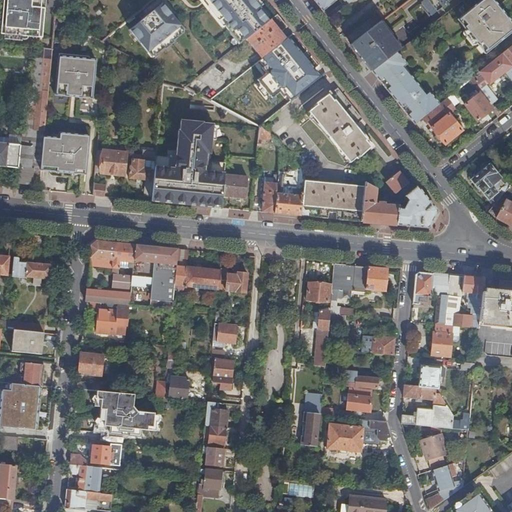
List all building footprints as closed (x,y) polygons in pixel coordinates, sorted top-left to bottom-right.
[(4,0),(1,33),(5,33),(30,36),(43,37),(46,7),(42,7),(42,0),(4,0)] [(223,0),(235,15),(247,6),(242,0),(223,0)] [(335,0),(345,0),(349,4),(353,0),(313,0),(322,11),(335,0)] [(477,30),(501,11),(492,0),(482,0),(461,18),(467,26),(464,28),(470,36),(477,30)] [(263,25),(247,5),(247,6),(235,15),(232,17),(226,22),(223,25),(239,44),(246,39),(263,25)] [(412,10),(408,5),(398,12),(399,13),(388,21),(392,26),(412,10)] [(277,14),(271,7),(261,16),(266,22),(277,14)] [(511,31),(511,23),(501,11),(477,30),(479,34),(473,39),(479,46),(482,43),(488,51),(511,31)] [(226,22),(232,17),(229,13),(223,18),(226,22)] [(266,22),(263,25),(246,39),(261,58),(285,39),(279,32),(287,26),(277,14),(266,22)] [(135,59),(176,26),(167,15),(122,52),(135,59)] [(467,26),(461,18),(458,20),(464,28),(467,26)] [(399,45),(386,28),(373,38),(387,54),(399,45)] [(406,36),(401,29),(396,32),(401,39),(406,36)] [(479,34),(477,30),(470,36),(473,39),(479,34)] [(113,32),(102,42),(107,44),(111,47),(119,39),(113,32)] [(485,54),(488,51),(482,43),(479,46),(485,54)] [(511,66),(511,65),(511,45),(502,53),(511,66)] [(51,59),(52,49),(36,47),(35,57),(51,59)] [(425,94),(420,88),(413,79),(408,73),(403,66),(406,64),(397,52),(371,71),(387,90),(392,96),(399,105),(410,119),(414,124),(423,117),(439,104),(435,100),(428,91),(425,94)] [(77,89),(76,96),(92,98),(96,59),(88,59),(88,56),(59,53),(55,94),(71,96),(71,89),(77,89)] [(511,66),(502,53),(479,72),(481,76),(476,79),(474,76),(469,80),(479,93),(482,97),(486,94),(487,85),(487,84),(488,84),(505,71),(511,80),(511,79),(511,66)] [(44,130),(51,59),(35,57),(34,69),(32,90),(37,90),(36,105),(33,106),(32,118),(35,118),(34,130),(44,130)] [(184,86),(195,77),(181,60),(168,71),(167,70),(162,74),(162,83),(184,88),(184,86)] [(162,74),(167,70),(163,65),(156,71),(162,74)] [(325,73),(319,66),(307,76),(312,83),(325,73)] [(41,167),(43,136),(44,130),(34,130),(35,118),(32,118),(33,106),(36,105),(37,90),(32,90),(34,69),(27,79),(21,136),(20,146),(18,166),(33,167),(41,167)] [(181,117),(183,96),(184,88),(162,83),(159,115),(181,117)] [(210,99),(186,87),(184,86),(184,88),(183,96),(210,104),(211,100),(210,99)] [(259,126),(267,120),(262,114),(263,113),(237,87),(220,105),(259,126)] [(362,118),(337,87),(316,104),(317,106),(309,113),(349,162),(357,156),(358,157),(371,147),(355,126),(362,118)] [(476,121),(492,109),(482,97),(479,93),(477,95),(470,100),(464,105),(476,121)] [(448,99),(454,107),(458,103),(452,95),(448,99)] [(448,115),(456,109),(454,107),(448,99),(447,98),(439,104),(423,117),(445,145),(461,131),(448,115)] [(214,101),(211,100),(210,104),(209,113),(242,129),(248,132),(247,147),(243,146),(242,157),(256,158),(257,147),(258,139),(259,126),(220,105),(214,101)] [(268,131),(259,126),(258,139),(260,139),(267,140),(270,138),(273,142),(275,140),(268,131)] [(41,167),(40,170),(86,174),(89,135),(59,132),(59,138),(43,136),(41,167)] [(0,136),(0,143),(20,146),(21,136),(9,135),(8,138),(0,136)] [(0,165),(18,168),(18,166),(20,146),(0,143),(0,165)] [(294,177),(278,176),(278,179),(277,185),(288,186),(287,194),(291,194),(292,186),(303,187),(304,181),(306,152),(286,149),(284,160),(294,161),(294,177)] [(143,196),(151,196),(152,191),(154,171),(155,157),(155,151),(142,150),(142,154),(141,160),(131,159),(131,165),(130,165),(129,178),(145,180),(143,196)] [(101,173),(125,175),(127,153),(102,151),(102,153),(100,172),(100,173),(101,173)] [(177,153),(176,171),(179,172),(179,174),(186,174),(194,175),(200,176),(202,153),(181,151),(181,154),(177,153)] [(155,157),(154,171),(161,172),(162,158),(155,157)] [(490,198),(495,204),(506,190),(508,188),(499,179),(500,178),(489,165),(471,180),(482,193),(483,193),(488,199),(490,198)] [(32,182),(39,182),(40,170),(41,167),(33,167),(18,166),(18,168),(17,183),(32,184),(32,182)] [(154,171),(152,191),(157,192),(163,192),(169,192),(170,173),(161,172),(154,171)] [(407,183),(398,172),(386,181),(395,192),(404,185),(407,183)] [(203,174),(202,188),(213,189),(215,176),(203,174)] [(224,175),(222,195),(245,198),(247,177),(224,175)] [(92,195),(104,196),(105,185),(107,185),(107,178),(101,177),(94,176),(92,195)] [(274,213),(277,185),(278,179),(274,179),(273,187),(264,186),(262,212),(274,213)] [(336,219),(360,221),(364,186),(304,181),(303,187),(300,215),(327,218),(330,208),(335,209),(336,219)] [(360,221),(396,225),(398,209),(398,201),(385,194),(383,198),(390,202),(390,205),(385,205),(385,203),(384,202),(378,202),(377,203),(377,205),(376,204),(374,202),(375,188),(364,182),(364,186),(360,221)] [(300,215),(303,187),(292,186),(291,194),(287,194),(288,186),(277,185),(274,213),(300,215)] [(436,211),(416,186),(408,193),(404,196),(407,200),(403,209),(398,209),(396,225),(427,227),(436,211)] [(404,196),(408,193),(405,189),(397,195),(400,199),(404,196)] [(193,205),(201,206),(202,191),(194,190),(193,205)] [(495,204),(488,211),(495,218),(509,226),(511,227),(511,204),(506,201),(510,193),(506,190),(495,204)] [(15,248),(16,233),(7,232),(6,247),(15,248)] [(90,246),(88,265),(112,267),(114,242),(96,240),(90,246)] [(112,267),(115,268),(118,268),(119,268),(119,264),(121,267),(126,267),(129,266),(133,266),(135,244),(114,242),(112,267)] [(128,305),(172,309),(174,289),(176,266),(178,249),(135,244),(133,266),(131,276),(130,293),(128,305)] [(178,249),(176,266),(185,267),(187,250),(178,249)] [(8,256),(0,255),(0,274),(7,275),(8,256)] [(18,257),(14,257),(12,277),(25,278),(25,277),(49,279),(50,265),(18,262),(19,259),(18,257)] [(385,269),(333,264),(329,308),(329,312),(329,313),(346,315),(353,316),(353,308),(337,306),(337,297),(342,297),(343,291),(365,293),(365,289),(383,291),(385,269)] [(176,266),(174,289),(184,290),(184,286),(186,267),(185,267),(176,266)] [(186,267),(184,286),(218,290),(218,289),(220,270),(186,267)] [(115,268),(113,291),(130,293),(131,276),(118,275),(118,268),(115,268)] [(228,268),(220,268),(220,270),(218,289),(225,290),(225,291),(245,293),(247,274),(237,272),(236,275),(228,274),(228,268)] [(445,325),(450,275),(433,273),(433,272),(418,270),(414,273),(411,303),(413,303),(413,305),(426,307),(426,305),(431,306),(431,301),(432,294),(439,294),(436,324),(445,325)] [(464,276),(450,275),(445,325),(452,325),(453,314),(460,314),(461,304),(463,292),(464,276)] [(483,277),(464,276),(463,292),(466,292),(465,298),(467,298),(466,307),(470,307),(470,313),(472,313),(473,314),(480,314),(483,277)] [(511,280),(483,277),(479,325),(511,329),(511,280)] [(329,284),(308,282),(306,301),(328,303),(329,284)] [(86,289),(85,301),(100,302),(128,305),(130,293),(113,291),(86,289)] [(128,305),(100,302),(99,311),(98,311),(96,332),(115,334),(116,320),(126,321),(128,305)] [(329,313),(329,312),(318,311),(318,312),(317,329),(318,329),(315,353),(326,354),(326,350),(328,327),(329,313)] [(222,312),(216,312),(214,322),(222,322),(223,313),(222,312)] [(346,315),(329,313),(328,327),(345,328),(346,315)] [(453,314),(452,325),(454,325),(461,326),(479,328),(479,325),(480,314),(473,314),(473,316),(460,314),(453,314)] [(116,320),(115,334),(125,335),(126,321),(116,320)] [(7,329),(13,330),(15,330),(16,322),(7,321),(7,329)] [(15,330),(43,333),(43,325),(16,322),(15,330)] [(234,343),(236,326),(214,324),(213,340),(225,342),(234,343)] [(452,325),(445,325),(436,324),(435,324),(432,354),(451,356),(452,341),(454,325),(452,325)] [(461,326),(454,325),(452,341),(457,342),(460,340),(461,326)] [(41,354),(43,333),(15,330),(13,330),(11,351),(41,354)] [(392,356),(393,338),(373,336),(373,337),(363,336),(361,353),(392,356)] [(211,359),(215,359),(223,360),(224,347),(212,346),(211,359)] [(168,347),(167,360),(177,361),(178,348),(168,347)] [(80,353),(78,373),(101,375),(102,355),(80,353)] [(315,353),(314,365),(324,367),(326,354),(315,353)] [(231,379),(233,361),(223,360),(215,359),(212,382),(221,384),(222,378),(231,379)] [(167,360),(166,368),(176,369),(177,361),(167,360)] [(475,362),(462,361),(461,369),(474,370),(475,362)] [(25,363),(23,384),(27,384),(38,385),(40,364),(25,363)] [(421,365),(420,386),(436,387),(436,393),(440,394),(441,393),(441,389),(439,388),(440,376),(445,377),(445,368),(421,365)] [(343,385),(384,390),(385,379),(356,376),(357,372),(345,371),(344,382),(343,385)] [(164,390),(163,397),(186,399),(188,378),(171,377),(169,390),(164,390)] [(156,381),(155,396),(163,397),(164,390),(165,381),(156,381)] [(77,382),(77,389),(97,390),(99,391),(100,384),(77,382)] [(42,396),(43,386),(38,385),(27,384),(26,394),(42,396)] [(420,386),(406,384),(405,396),(434,400),(434,410),(418,408),(417,416),(403,415),(402,424),(452,428),(453,416),(440,394),(436,393),(436,387),(420,386)] [(355,411),(360,411),(369,412),(371,390),(348,388),(346,410),(355,411)] [(99,391),(97,390),(96,395),(98,399),(101,399),(99,418),(101,421),(104,422),(104,425),(110,426),(110,433),(140,436),(141,429),(147,429),(147,426),(153,426),(154,413),(137,411),(133,406),(134,394),(99,391)] [(207,401),(204,425),(210,426),(226,428),(228,411),(214,410),(215,402),(207,401)] [(321,416),(335,417),(336,409),(322,408),(321,416)] [(301,436),(301,445),(315,447),(319,414),(304,412),(303,422),(306,422),(304,436),(301,436)] [(452,428),(469,430),(470,422),(456,420),(453,416),(452,428)] [(387,438),(390,437),(385,422),(369,420),(369,428),(378,429),(377,437),(379,440),(386,441),(387,438)] [(339,450),(347,451),(360,453),(362,427),(328,424),(326,449),(339,450)] [(226,428),(210,426),(208,444),(224,446),(226,428)] [(428,461),(430,466),(445,462),(443,456),(448,455),(441,433),(420,440),(426,461),(428,461)] [(16,451),(18,437),(2,436),(1,449),(16,451)] [(110,447),(93,445),(91,463),(108,465),(110,447)] [(202,447),(202,452),(202,454),(207,454),(206,465),(222,467),(224,448),(202,447)] [(71,454),(70,465),(86,466),(86,460),(81,454),(71,454)] [(433,470),(446,466),(445,462),(430,466),(431,471),(433,470)] [(0,498),(12,500),(14,481),(18,482),(18,474),(15,474),(16,465),(3,464),(2,472),(0,471),(0,480),(1,480),(0,488),(0,487),(0,498)] [(429,511),(463,487),(465,478),(461,478),(461,482),(455,482),(453,477),(456,475),(452,464),(446,466),(433,470),(435,478),(437,482),(441,495),(426,501),(429,511)] [(79,474),(77,491),(90,492),(90,490),(99,491),(100,468),(86,466),(70,465),(69,474),(79,474)] [(197,503),(195,511),(200,511),(202,495),(218,497),(221,471),(200,469),(199,478),(198,485),(197,503)] [(191,484),(198,485),(199,478),(192,477),(191,484)] [(67,490),(65,508),(111,511),(111,501),(112,494),(90,492),(77,491),(67,490)] [(511,511),(511,503),(508,506),(511,511),(493,511),(477,490),(455,506),(456,507),(455,508),(457,511),(511,511)] [(383,511),(385,499),(350,496),(348,511),(383,511)] [(0,498),(0,507),(12,509),(12,500),(0,498)]
